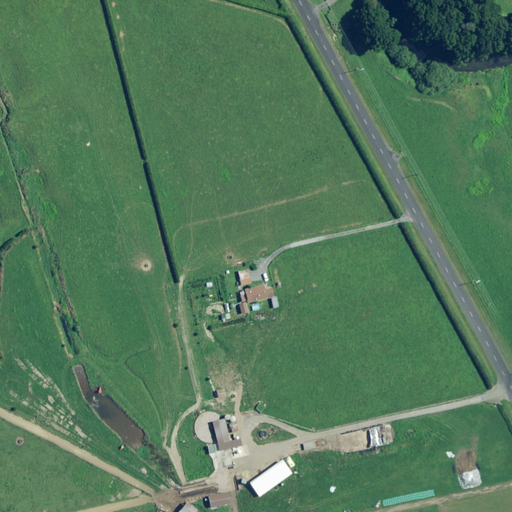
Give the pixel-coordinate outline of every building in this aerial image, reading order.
[(251,284),(247,269),(238,271),(242,286),(251,284)] [(245,293),(240,295),(242,302),(238,303),(241,313),(249,310),(248,304),(273,298),(270,283),(244,290),(245,293)] [(224,397),(223,390),(216,391),(217,398),(224,397)] [(238,439),(229,441),(223,419),(212,422),(220,452),(229,450),(240,447),(238,439)] [(313,449),(312,442),(301,444),(302,451),(313,449)] [(291,474),(282,462),(250,485),(259,497),(291,474)] [(230,504),(228,493),(207,497),(210,508),(230,504)] [(196,511),(197,511),(186,503),(179,511),(196,511)]
